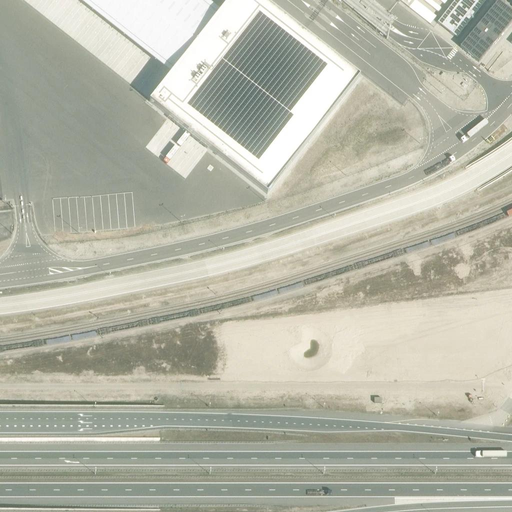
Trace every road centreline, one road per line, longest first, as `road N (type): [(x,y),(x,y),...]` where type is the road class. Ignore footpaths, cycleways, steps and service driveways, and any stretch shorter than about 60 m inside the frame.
road 1 (trunk): [(511,440),(286,422),(0,421)]
road 2 (trunk): [(511,458),(0,458)]
road 3 (trunk): [(0,489),(511,489)]
road 4 (unknown): [(18,201),(114,184),(143,187),(156,211),(216,201)]
road 5 (trunk): [(361,511),(511,502)]
